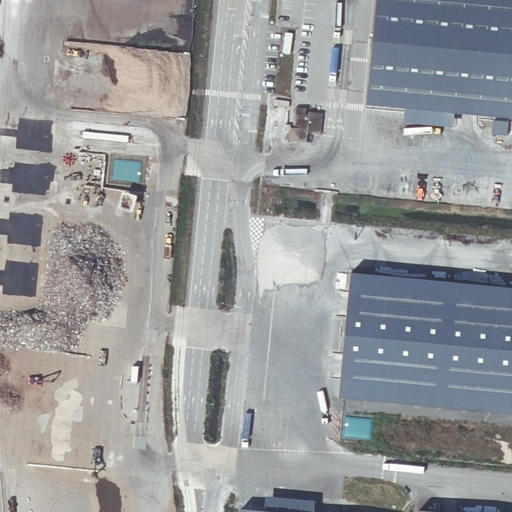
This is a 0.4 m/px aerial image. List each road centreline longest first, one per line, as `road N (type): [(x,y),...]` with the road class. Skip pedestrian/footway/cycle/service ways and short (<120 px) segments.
road 1 (unclassified): [(274,0),(244,356)]
road 2 (unclassified): [(511,483),(433,475),(291,438),(250,399),(244,356)]
